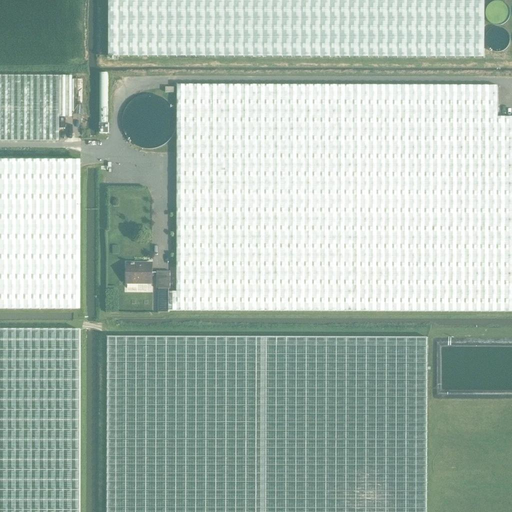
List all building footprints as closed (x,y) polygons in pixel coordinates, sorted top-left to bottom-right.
[(484,57),(484,0),(108,0),(109,56),(484,57)] [(0,75),(0,141),(58,141),(58,117),(71,118),(71,76),(0,75)] [(511,312),(511,117),(498,117),(498,87),(178,86),(177,293),(169,292),(169,311),(511,312)] [(0,309),(79,309),(80,169),(80,160),(0,160),(0,309)] [(153,283),(153,264),(139,264),(139,263),(127,263),(127,283),(153,283)] [(169,289),(171,289),(171,272),(157,271),(157,289),(158,289),(169,289)] [(169,289),(158,289),(158,312),(169,312),(169,311),(169,292),(169,289)] [(0,511),(79,511),(79,330),(2,330),(0,330),(0,511)] [(266,336),(108,336),(107,511),(426,511),(427,338),(266,336)]
